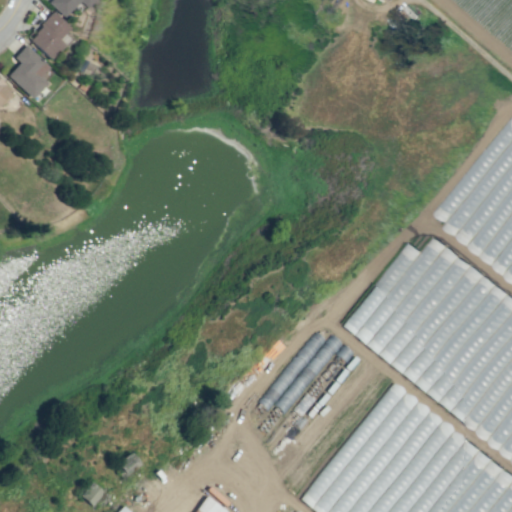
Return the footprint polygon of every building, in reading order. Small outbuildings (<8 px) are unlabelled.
[(88,0),(82,7),(75,1),(62,15),(46,1),(46,0),(88,0)] [(56,39),(67,28),(50,11),(38,24),(40,25),(27,39),(48,59),(62,43),(56,39)] [(37,76),(47,66),(24,43),(11,56),(17,62),(5,74),(28,96),(43,81),(37,76)] [(0,81),(11,92),(0,103),(0,81)] [(411,270),(422,278),(418,284),(426,289),(430,282),(434,285),(455,253),(432,238),(411,270)] [(76,494),(88,506),(100,493),(88,481),(76,494)] [(191,511),(220,511),(222,509),(201,496),(191,511)]
